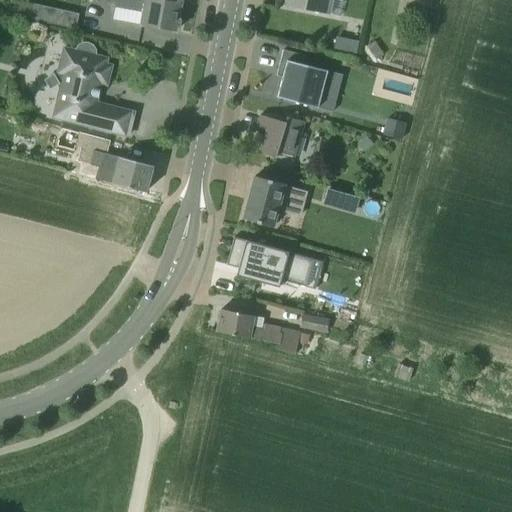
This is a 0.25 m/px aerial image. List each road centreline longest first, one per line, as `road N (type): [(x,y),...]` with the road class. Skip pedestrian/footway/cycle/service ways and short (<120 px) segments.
road 1 (tertiary): [(148,310),(181,243),(230,0)]
road 2 (tertiary): [(148,310),(77,382),(0,412)]
